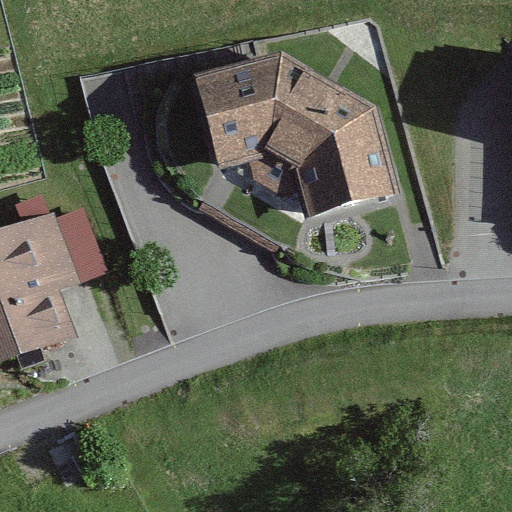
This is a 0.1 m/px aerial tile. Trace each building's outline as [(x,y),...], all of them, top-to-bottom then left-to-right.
[(284,66),(198,89),(222,181),(266,167),(300,184),(310,230),(400,207),(378,121),(284,66)] [(17,214),(27,239),(54,228),(44,203),(17,214)] [(85,216),(57,228),(81,290),(109,279),(85,216)] [(27,239),(0,249),(0,377),(78,347),(59,298),(81,290),(57,228),(54,228),(27,239)] [(92,450),(72,460),(84,483),(104,473),(92,450)]
